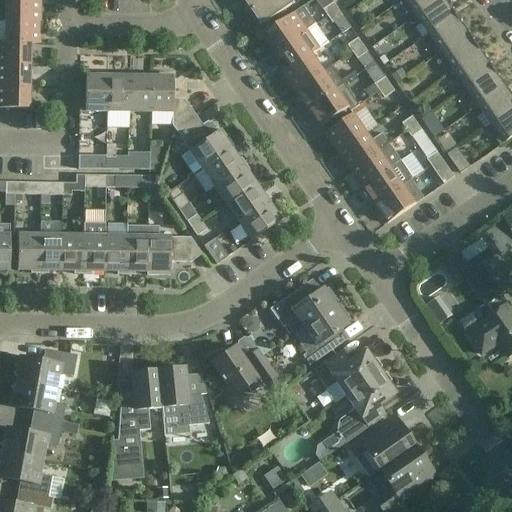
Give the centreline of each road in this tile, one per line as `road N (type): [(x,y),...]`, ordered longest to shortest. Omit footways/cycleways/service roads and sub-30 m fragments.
road 1 (residential): [(0,323),(201,322),(340,220)]
road 2 (residential): [(340,220),(202,21)]
road 3 (residential): [(511,469),(379,275)]
road 4 (residential): [(0,144),(57,142),(68,124),(69,24)]
road 5 (residential): [(379,275),(511,185)]
road 6 (residential): [(69,24),(202,21)]
